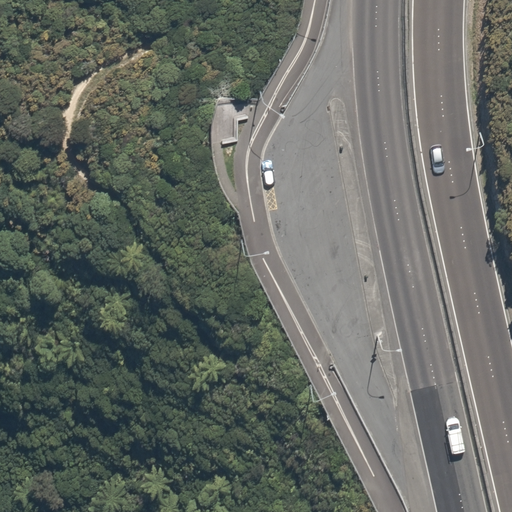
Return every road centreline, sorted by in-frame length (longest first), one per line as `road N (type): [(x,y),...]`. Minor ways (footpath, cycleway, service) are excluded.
road 1 (secondary): [(463,511),(392,195),(376,0)]
road 2 (secondary): [(439,0),(440,89),(458,215),(511,450)]
